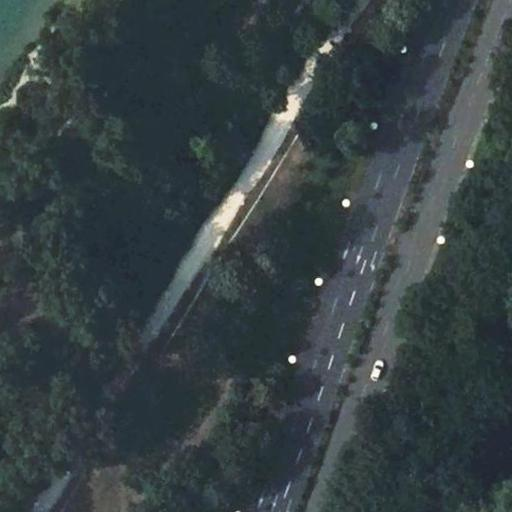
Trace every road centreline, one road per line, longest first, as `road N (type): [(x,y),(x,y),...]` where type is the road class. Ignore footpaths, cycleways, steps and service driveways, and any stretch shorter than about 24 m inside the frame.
road 1 (primary): [(318,511),(509,0)]
road 2 (primary): [(455,0),(272,511)]
